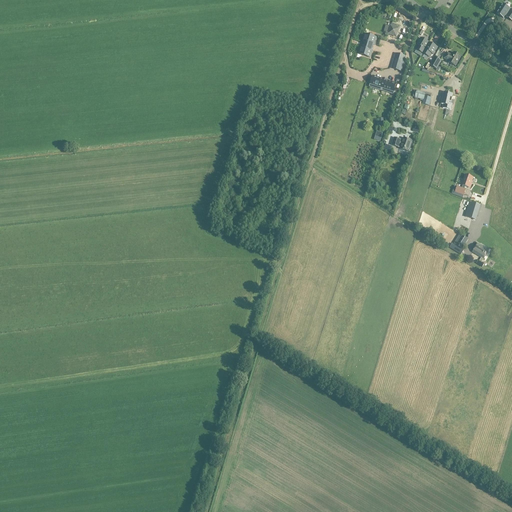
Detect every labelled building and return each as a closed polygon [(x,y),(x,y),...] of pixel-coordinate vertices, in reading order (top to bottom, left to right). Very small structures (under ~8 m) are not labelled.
[(472,5),(468,14),(476,18),(482,3),(478,1),(475,7),(472,5)] [(507,17),(511,20),(511,9),(511,10),(510,9),(510,8),(503,4),(497,14),(503,18),(506,15),(507,16),(507,17)] [(391,26),(388,34),(396,37),(398,29),(391,26)] [(373,44),(374,45),(376,38),(365,35),(362,44),(372,47),(373,44)] [(416,50),(423,53),(429,43),(421,38),(417,45),(419,46),(416,50)] [(437,48),(429,43),(423,53),(429,57),(432,53),(433,54),(437,48)] [(372,47),(362,44),(359,54),(370,58),(372,51),(371,50),(372,47)] [(448,62),(455,66),(461,57),(458,56),(459,55),(457,54),(456,54),(454,54),(454,53),(452,56),(447,53),(444,58),(449,61),(448,62)] [(401,71),(405,57),(396,54),(391,68),(401,71)] [(441,61),(435,57),(430,65),(436,69),(441,61)] [(385,81),(373,77),(371,84),(382,88),(385,81)] [(394,92),(396,84),(385,81),(382,88),(394,92)] [(426,100),(428,94),(426,93),(426,92),(420,90),(420,89),(418,89),(415,98),(414,101),(418,103),(419,99),(424,100),(426,100)] [(443,108),(446,109),(451,110),(452,105),(450,105),(452,95),(444,94),(441,104),(444,105),(443,108)] [(401,140),(394,138),(392,146),(400,148),(400,149),(409,152),(412,141),(403,138),(402,142),(401,142),(401,140)] [(470,188),(471,184),(472,178),(465,176),(462,186),(470,188)] [(455,193),(464,196),(466,190),(457,186),(455,193)] [(476,220),(480,206),(470,203),(465,217),(476,220)] [(462,249),(468,240),(460,234),(454,244),(462,249)] [(450,248),(461,255),(464,251),(453,244),(450,248)] [(489,250),(484,247),(484,248),(478,244),(472,253),(481,258),(480,262),(481,263),(489,250)]
